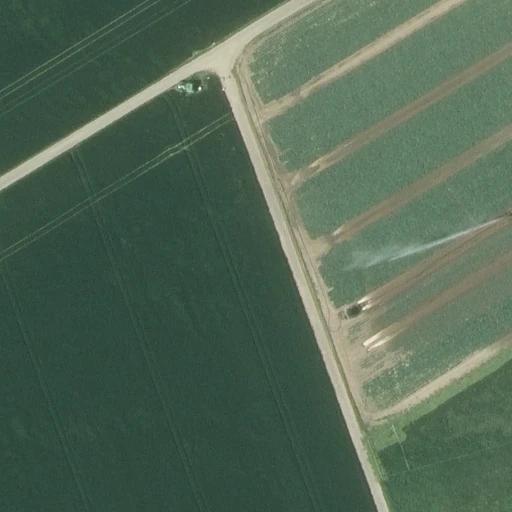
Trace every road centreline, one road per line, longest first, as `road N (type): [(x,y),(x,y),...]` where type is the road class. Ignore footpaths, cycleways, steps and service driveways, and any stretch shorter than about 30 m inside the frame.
road 1 (track): [(215,51),(379,511)]
road 2 (track): [(303,0),(0,183)]
